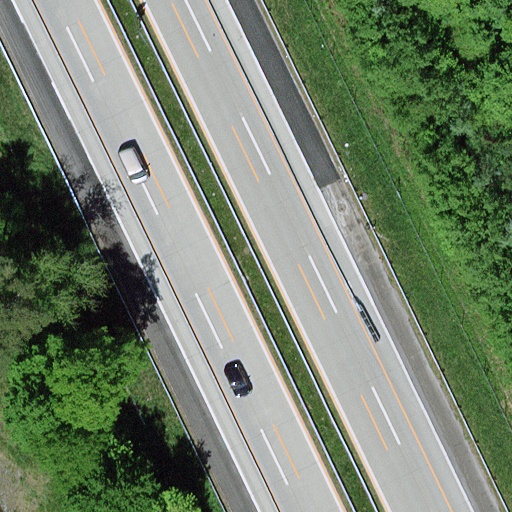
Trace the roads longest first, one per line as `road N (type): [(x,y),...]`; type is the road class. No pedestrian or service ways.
road 1 (motorway): [(42,0),(292,511)]
road 2 (motorway): [(428,511),(182,0)]
